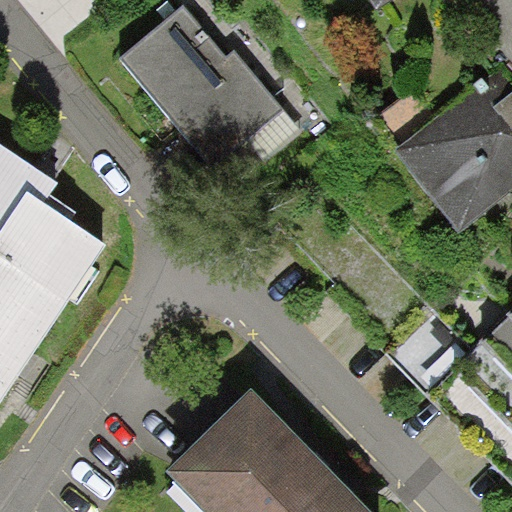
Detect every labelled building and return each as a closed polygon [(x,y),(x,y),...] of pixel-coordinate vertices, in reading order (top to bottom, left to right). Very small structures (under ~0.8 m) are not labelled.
[(366,0),(372,10),(388,0),(366,0)] [(211,166),(282,112),(234,49),(222,58),(183,6),(124,51),(211,166)] [(397,148),(458,232),(511,192),(511,91),(495,103),(483,86),(397,148)] [(0,246),(27,206),(42,216),(59,191),(0,150),(0,246)] [(0,402),(99,254),(42,216),(27,206),(0,246),(0,402)] [(511,317),(425,402),(511,490),(511,317)] [(164,469),(204,511),(364,511),(249,389),(164,469)]
